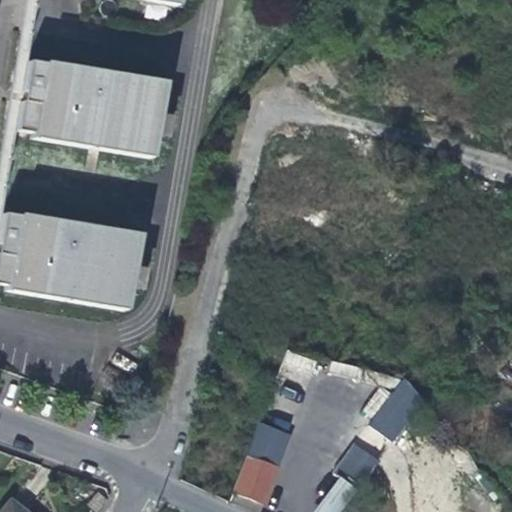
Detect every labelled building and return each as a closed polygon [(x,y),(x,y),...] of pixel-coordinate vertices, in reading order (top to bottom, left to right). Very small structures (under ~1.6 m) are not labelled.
[(60,0),(182,22),(185,0),(60,0)] [(21,88),(18,107),(23,108),(18,141),(36,143),(33,151),(155,172),(170,87),(45,63),(45,67),(25,63),(21,88)] [(246,204),(256,207),(266,170),(255,167),(252,181),(246,204)] [(297,178),(266,170),(256,207),(346,232),(355,201),(321,191),(322,188),(296,181),(297,178)] [(361,187),(334,180),(332,187),(359,194),(361,187)] [(390,195),(367,189),(362,207),(384,213),(390,195)] [(0,294),(10,297),(9,304),(129,322),(146,237),(13,216),(13,219),(0,218),(0,294)] [(238,265),(275,273),(293,277),(301,248),(244,234),(240,252),(238,265)] [(511,238),(453,285),(443,293),(456,309),(484,285),(511,261),(511,238)] [(315,251),(301,248),(293,277),(275,273),(273,281),(281,283),(305,289),(315,251)] [(278,297),(279,298),(297,302),(355,317),(359,302),(305,289),(281,283),(278,297)] [(511,318),(484,285),(456,309),(454,310),(493,358),(509,344),(511,346),(511,318)] [(397,298),(390,315),(388,319),(407,325),(404,330),(424,335),(454,310),(456,309),(443,293),(426,309),(423,308),(400,299),(397,298)] [(228,309),(231,295),(224,294),(222,299),(220,307),(228,309)] [(228,309),(220,307),(215,325),(214,331),(226,334),(228,328),(252,334),(260,303),(231,295),(228,309)] [(292,325),(297,302),(279,298),(274,320),(292,325)] [(377,373),(392,376),(395,377),(413,351),(395,341),(377,373)] [(323,474),(329,478),(346,491),(350,493),(417,399),(403,383),(395,377),(392,376),(362,415),(365,418),(323,474)] [(240,458),(243,459),(250,461),(255,449),(277,457),(273,467),(278,468),(290,432),(288,431),(301,395),(267,382),(240,458)] [(259,505),(273,467),(277,457),(255,449),(250,461),(243,459),(230,495),(259,505)] [(331,511),(346,491),(329,478),(304,511),(331,511)] [(18,511),(5,501),(0,507),(0,511),(18,511)]
